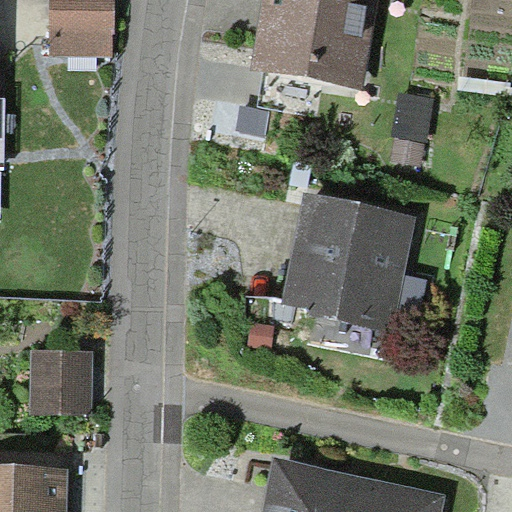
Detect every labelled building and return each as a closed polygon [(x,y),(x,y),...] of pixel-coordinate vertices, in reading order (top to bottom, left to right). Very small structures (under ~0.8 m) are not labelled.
[(115,58),(114,0),(51,0),(51,58),(115,58)] [(378,0),(265,0),(260,33),(254,69),(266,71),(260,107),(317,116),(322,87),(363,93),(378,0)] [(434,99),(403,95),(393,162),(424,166),(434,99)] [(417,219),(305,196),(284,303),(310,308),(308,315),(394,332),(417,219)] [(92,352),(30,351),(30,415),(92,416),(92,352)] [(334,471),(278,459),(267,511),(443,511),(447,495),(334,471)] [(0,511),(67,511),(68,469),(0,467),(0,511)]
